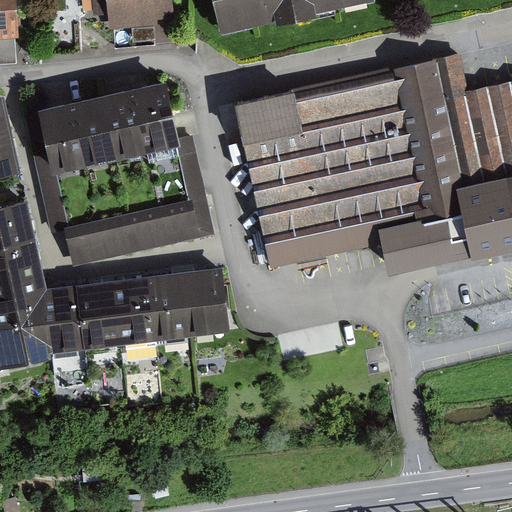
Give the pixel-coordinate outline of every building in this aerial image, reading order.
[(0,0),(0,37),(16,36),(13,0),(0,0)] [(84,0),(48,0),(51,47),(83,45),(81,18),(86,15),(84,0)] [(169,0),(96,0),(97,12),(113,11),(116,48),(156,44),(153,15),(171,13),(169,0)] [(511,0),(332,0),(226,25),(196,29),(198,38),(241,66),(511,6),(511,0)] [(332,0),(221,0),(226,25),(332,0)] [(396,263),(511,238),(511,84),(490,89),(496,116),(468,122),(455,60),(243,106),(276,257),(389,232),(396,263)] [(55,166),(177,139),(165,83),(43,109),(55,166)] [(0,173),(20,168),(3,96),(0,96),(0,173)] [(216,232),(194,136),(177,139),(191,196),(200,235),(216,232)] [(191,196),(64,226),(73,265),(200,235),(191,196)] [(48,292),(26,198),(0,203),(0,358),(1,365),(45,361),(45,351),(230,328),(222,267),(48,292)] [(128,501),(128,511),(145,511),(144,499),(128,501)]
